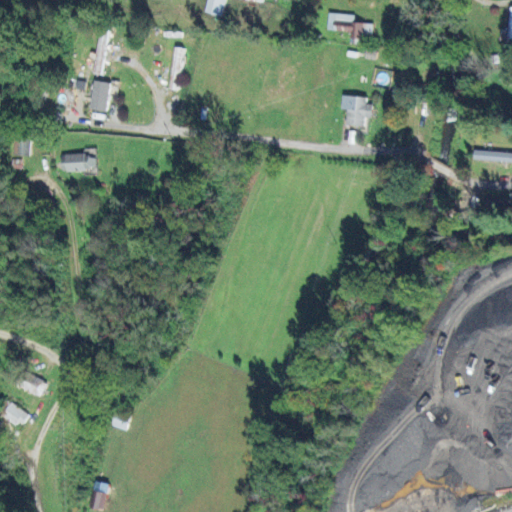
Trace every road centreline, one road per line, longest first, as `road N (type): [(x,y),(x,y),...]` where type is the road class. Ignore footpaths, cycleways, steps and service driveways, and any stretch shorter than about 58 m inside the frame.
road 1 (residential): [(428,161),(396,151),(69,118)]
road 2 (residential): [(41,511),(40,470),(64,398),(62,377),(0,343)]
